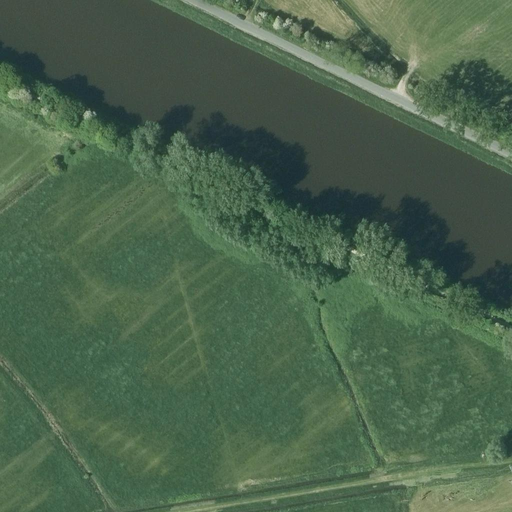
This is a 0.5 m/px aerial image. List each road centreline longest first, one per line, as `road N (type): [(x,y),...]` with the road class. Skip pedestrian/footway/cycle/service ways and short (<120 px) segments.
road 1 (unclassified): [(511,155),(190,0)]
road 2 (track): [(192,511),(511,457)]
